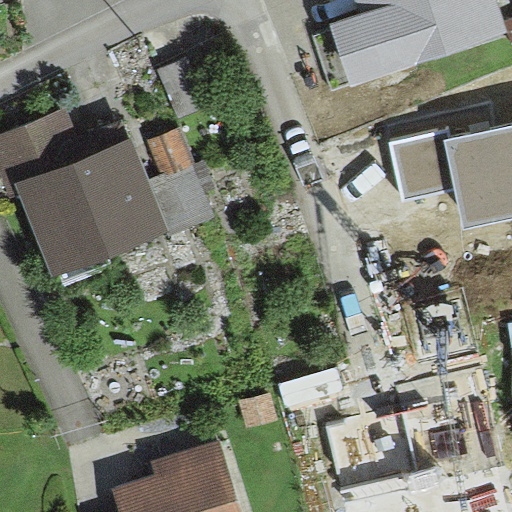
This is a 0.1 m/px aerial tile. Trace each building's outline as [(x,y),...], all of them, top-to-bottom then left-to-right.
[(356,0),(362,16),(333,26),(352,84),(510,32),(498,0),(356,0)] [(186,57),(159,68),(179,115),(206,104),(186,57)] [(23,195),(59,281),(168,235),(146,182),(128,141),(88,158),(82,143),(67,109),(0,137),(0,166),(14,199),(23,195)] [(146,182),(168,235),(216,215),(179,126),(148,139),(163,176),(146,182)] [(466,227),(511,217),(511,127),(452,140),(448,141),(458,188),(466,227)] [(458,188),(448,141),(452,140),(450,129),(390,142),(402,200),(458,188)] [(331,428),(345,491),(502,456),(482,367),(401,385),(407,411),(331,428)] [(241,511),(220,448),(162,467),(159,482),(117,496),(122,511),(241,511)]
